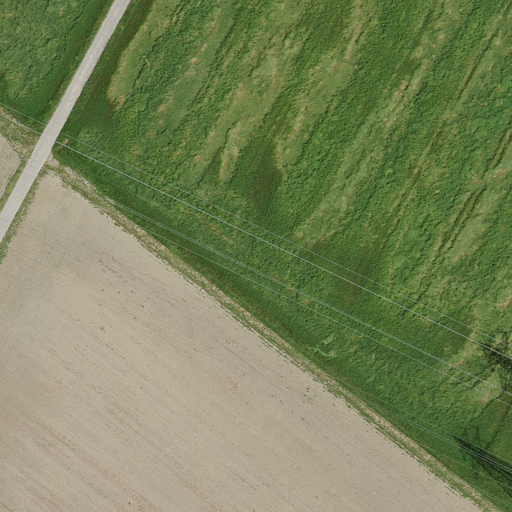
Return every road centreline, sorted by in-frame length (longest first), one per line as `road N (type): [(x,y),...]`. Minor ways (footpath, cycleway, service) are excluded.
road 1 (track): [(499,511),(0,123)]
road 2 (track): [(0,228),(123,0)]
